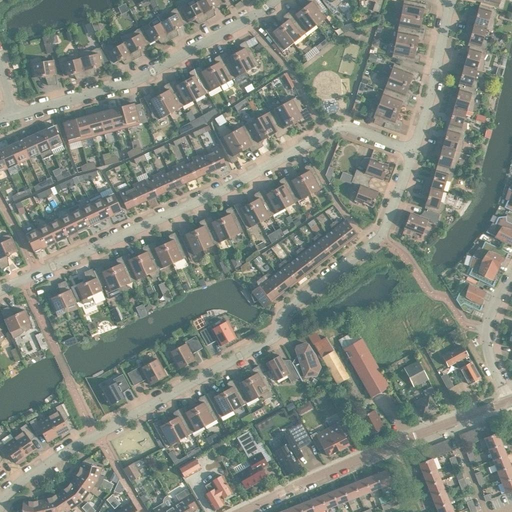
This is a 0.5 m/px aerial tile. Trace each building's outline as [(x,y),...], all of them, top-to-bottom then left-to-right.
[(198,24),(206,20),(195,0),(196,2),(187,8),(185,4),(178,6),(176,8),(185,24),(191,20),(194,19),(198,24)] [(195,0),(206,20),(214,15),(213,9),(215,7),(222,3),(220,0),(195,0)] [(302,8),(315,25),(327,16),(330,21),(331,21),(314,0),(305,0),(309,3),(302,8)] [(342,0),(324,0),(322,2),(331,13),(337,9),(335,7),(340,2),(342,0)] [(368,0),(374,2),(372,11),(379,12),(382,0),(368,0)] [(400,14),(421,18),(423,11),(428,12),(429,6),(431,6),(402,0),(400,0),(403,0),(400,14)] [(498,7),(499,0),(472,0),(503,9),(504,9),(498,7)] [(469,14),(466,23),(491,30),(493,22),(492,18),(496,13),(496,9),(479,5),(477,12),(475,15),(469,14)] [(185,24),(176,8),(173,9),(168,13),(170,17),(160,22),(170,40),(178,35),(176,29),(178,27),(185,24)] [(288,13),(304,34),(315,25),(302,8),(296,13),(293,9),(288,13)] [(286,21),(280,26),(293,43),(304,34),(288,13),(283,17),(286,21)] [(157,17),(150,22),(148,25),(142,26),(139,28),(148,44),(154,40),(157,40),(162,44),(170,40),(160,22),(156,14),(155,14),(157,17)] [(419,27),(421,18),(400,14),(397,29),(423,34),(424,28),(419,27)] [(97,21),(91,23),(95,33),(100,31),(97,21)] [(90,23),(84,25),(89,36),(94,34),(90,23)] [(355,23),(341,25),(342,31),(355,29),(355,23)] [(491,31),(491,30),(466,23),(464,32),(469,35),(469,38),(467,45),(486,51),(486,50),(484,50),(486,47),(486,41),(482,39),(485,29),(491,31)] [(293,43),(280,26),(273,31),(270,27),(265,31),(264,29),(264,30),(274,43),(280,51),(285,56),(281,52),(293,43)] [(118,34),(133,60),(141,56),(139,50),(142,47),(148,44),(139,28),(136,29),(132,33),(128,34),(121,37),(119,34),(118,34)] [(422,40),(423,34),(397,29),(394,43),(415,47),(417,39),(422,40)] [(133,60),(118,34),(123,43),(114,48),(111,45),(105,47),(103,43),(100,45),(111,64),(117,61),(121,60),(125,64),(133,60)] [(49,35),(41,37),(46,54),(54,52),(49,35)] [(234,53),(245,72),(257,65),(260,70),(244,40),(243,41),(244,42),(239,45),(241,50),(234,53)] [(271,45),(278,53),(280,51),(274,43),(271,45)] [(414,55),(415,47),(394,43),(391,57),(386,56),(419,63),(419,62),(417,62),(419,56),(414,55)] [(486,54),(486,51),(467,45),(467,46),(469,46),(467,53),(465,55),(459,55),(456,64),(481,71),(483,63),(483,59),(486,54)] [(77,49),(85,77),(94,75),(94,69),(97,67),(104,65),(99,48),(96,48),(90,51),(86,51),(79,52),(78,49),(77,49)] [(76,80),(85,77),(77,49),(78,53),(70,55),(67,58),(61,58),(58,59),(63,76),(70,74),(73,74),(76,80)] [(225,53),(219,56),(232,79),(245,72),(234,53),(227,57),(225,53)] [(56,84),(51,56),(52,60),(41,62),(39,58),(36,57),(30,60),(30,58),(29,58),(32,78),(41,76),(44,77),(48,85),(56,84)] [(219,86),(232,79),(219,56),(214,59),(216,63),(209,67),(219,86)] [(388,77),(408,85),(411,77),(415,79),(418,74),(419,74),(420,73),(388,62),(393,64),(388,77)] [(481,72),(481,71),(456,64),(454,73),(459,76),(459,79),(457,86),(476,92),(476,91),(474,91),(476,88),(476,82),(472,80),(475,70),(481,72)] [(200,67),(194,70),(207,93),(219,86),(209,67),(202,71),(200,67)] [(191,77),(184,81),(194,100),(207,93),(194,70),(188,73),(191,77)] [(285,84),(291,81),(286,73),(281,76),(285,84)] [(383,91),(408,100),(410,94),(405,92),(408,85),(388,77),(383,91)] [(373,86),(367,84),(368,80),(363,78),(358,88),(370,93),(373,86)] [(194,100),(184,81),(177,85),(175,81),(169,84),(182,107),(194,100)] [(166,91),(159,95),(169,114),(182,107),(169,84),(163,87),(166,91)] [(447,105),(475,113),(472,112),(473,104),(473,100),(476,95),(476,92),(457,86),(457,87),(459,87),(457,94),(456,96),(449,96),(447,105)] [(378,104),(398,112),(401,104),(405,106),(408,100),(383,91),(382,94),(378,104)] [(312,120),(311,119),(305,108),(302,110),(300,106),(300,103),(299,100),(296,100),(292,92),(294,98),(282,105),(292,123),(299,120),(301,124),(310,119),(311,120),(312,120)] [(156,121),(169,114),(159,95),(152,99),(149,94),(144,97),(143,96),(142,96),(151,112),(150,115),(152,118),(155,118),(159,126),(156,121)] [(121,107),(126,127),(138,124),(133,103),(121,107)] [(383,127),(398,133),(402,124),(402,122),(395,119),(398,112),(378,104),(373,118),(367,116),(384,123),(383,127)] [(292,123),(282,105),(269,111),(282,134),(287,131),(285,127),(292,123)] [(450,120),(448,127),(464,132),(466,129),(466,123),(463,121),(466,111),(475,114),(475,113),(447,105),(444,114),(450,117),(450,120)] [(116,109),(109,111),(115,130),(126,127),(121,107),(116,109)] [(202,115),(206,122),(212,116),(217,112),(215,108),(202,115)] [(103,133),(115,130),(109,111),(103,112),(98,113),(103,133)] [(257,118),(267,137),(274,133),(276,138),(282,134),(269,111),(257,118)] [(93,115),(86,117),(92,137),(103,133),(98,113),(93,115)] [(190,122),(193,128),(206,122),(202,115),(190,122)] [(80,140),(92,137),(86,117),(80,119),(75,119),(80,140)] [(267,137),(257,118),(244,125),(257,148),(262,145),(260,141),(267,137)] [(75,119),(63,123),(68,143),(80,140),(75,119)] [(193,128),(190,122),(177,129),(180,134),(193,128)] [(42,130),(50,149),(62,144),(53,124),(52,124),(47,127),(46,128),(42,130)] [(257,148),(244,125),(231,132),(242,151),(249,147),(251,151),(257,148)] [(461,141),(464,135),(464,132),(448,127),(446,134),(444,137),(438,136),(435,145),(460,152),(462,144),(461,141)] [(39,154),(50,149),(42,130),(31,135),(39,154)] [(237,159),(235,155),(242,151),(231,132),(219,139),(216,134),(218,139),(232,164),(232,162),(237,159)] [(20,140),(28,159),(39,154),(31,135),(20,140)] [(17,164),(28,159),(20,140),(9,145),(17,164)] [(0,154),(6,168),(17,164),(9,145),(0,149),(0,154)] [(457,160),(460,152),(435,145),(432,154),(438,157),(438,160),(436,167),(453,172),(454,170),(454,163),(457,160)] [(212,153),(208,154),(215,169),(225,165),(217,147),(210,150),(212,153)] [(129,157),(135,155),(132,149),(127,153),(129,157)] [(203,153),(197,156),(205,174),(215,169),(208,154),(204,156),(203,153)] [(192,162),(188,163),(195,178),(205,174),(197,156),(191,158),(192,162)] [(366,167),(364,173),(356,170),(353,176),(367,181),(370,176),(382,180),(387,165),(370,158),(370,157),(364,158),(359,163),(362,165),(366,167)] [(195,178),(188,163),(185,165),(183,162),(177,165),(185,183),(195,178)] [(306,172),(299,176),(310,194),(322,187),(325,193),(326,192),(309,162),(308,163),(309,165),(304,168),(306,172)] [(173,171),(169,172),(175,187),(185,183),(177,165),(171,167),(173,171)] [(329,182),(333,169),(328,167),(325,175),(329,182)] [(426,177),(423,186),(442,191),(445,181),(449,181),(452,175),(453,172),(436,167),(434,174),(432,177),(426,177)] [(90,179),(97,176),(96,171),(89,173),(90,179)] [(164,171),(157,173),(166,192),(175,187),(169,172),(165,174),(164,171)] [(343,171),(340,178),(350,182),(353,175),(343,171)] [(57,181),(63,178),(61,173),(55,177),(57,181)] [(153,179),(149,181),(156,196),(166,192),(157,173),(151,176),(153,179)] [(310,194),(299,176),(292,180),(290,175),(284,178),(297,201),(310,194)] [(365,187),(367,181),(353,176),(351,182),(353,183),(352,191),(357,192),(354,200),(372,207),(377,192),(365,187)] [(67,187),(74,183),(71,178),(65,181),(67,187)] [(281,186),(274,190),(284,208),(297,201),(284,178),(279,181),(281,186)] [(144,179),(138,182),(146,200),(156,196),(149,181),(145,183),(144,179)] [(35,191),(42,188),(39,182),(33,187),(35,191)] [(133,188),(129,190),(136,205),(146,200),(138,182),(132,185),(133,188)] [(442,191),(423,186),(421,194),(426,198),(426,201),(424,208),(441,213),(442,210),(443,203),(439,202),(442,191)] [(46,197),(52,193),(50,188),(43,191),(46,197)] [(126,209),(136,205),(129,190),(126,192),(124,188),(118,191),(126,209)] [(272,215),(284,208),(274,190),(267,193),(265,189),(259,192),(272,215)] [(13,201),(20,198),(17,192),(11,196),(13,201)] [(256,200),(249,203),(259,222),(272,215),(259,192),(253,195),(256,200)] [(110,216),(114,215),(115,215),(122,213),(121,211),(113,193),(102,198),(110,216)] [(24,207),(30,203),(28,198),(21,201),(24,207)] [(102,198),(91,203),(99,221),(110,216),(102,198)] [(88,227),(99,221),(91,203),(80,208),(88,227)] [(240,203),(234,206),(233,204),(249,234),(247,229),(259,222),(249,203),(242,207),(240,203)] [(220,218),(229,238),(242,232),(244,237),(245,237),(230,206),(231,208),(225,211),(227,215),(220,218)] [(80,208),(69,213),(77,232),(88,227),(80,208)] [(436,223),(438,217),(439,215),(424,211),(422,217),(410,213),(404,228),(422,234),(427,220),(436,223)] [(69,213),(58,219),(66,237),(77,232),(69,213)] [(511,244),(511,223),(507,221),(506,216),(498,217),(495,224),(493,223),(488,231),(487,232),(486,231),(486,232),(511,245),(511,244)] [(229,238),(220,218),(213,222),(211,217),(205,220),(215,244),(229,238)] [(298,218),(292,221),(295,227),(300,224),(298,218)] [(66,237),(58,219),(47,224),(55,242),(66,237)] [(194,230),(202,250),(215,244),(205,220),(199,223),(201,227),(194,230)] [(350,238),(351,240),(357,235),(345,220),(340,224),(335,220),(332,222),(347,241),(350,238)] [(332,230),(327,234),(339,249),(345,245),(344,243),(347,241),(332,222),(329,225),(332,230)] [(47,224),(36,229),(44,247),(55,242),(47,224)] [(285,226),(280,229),(283,235),(288,232),(285,226)] [(40,250),(41,249),(44,247),(36,229),(25,234),(34,253),(34,254),(40,250)] [(202,250),(194,230),(186,234),(184,229),(179,232),(178,230),(177,230),(191,261),(192,261),(189,256),(202,250)] [(170,241),(163,244),(172,264),(185,258),(187,263),(188,263),(185,258),(173,232),(174,234),(168,236),(170,241)] [(8,233),(8,234),(2,236),(0,237),(0,268),(0,269),(8,266),(7,256),(9,254),(16,251),(8,233)] [(334,253),(339,249),(327,234),(323,237),(318,233),(315,236),(330,254),(333,252),(334,253)] [(314,244),(310,247),(322,262),(328,258),(327,256),(330,254),(315,236),(312,238),(314,244)] [(474,255),(473,256),(499,268),(504,258),(505,258),(506,258),(505,259),(506,259),(509,253),(485,241),(482,248),(479,248),(474,255)] [(263,242),(256,246),(258,251),(265,247),(263,242)] [(163,244),(156,247),(154,243),(148,245),(158,270),(172,264),(163,244)] [(144,253),(136,256),(145,276),(148,274),(152,278),(159,276),(158,270),(148,245),(142,248),(144,253)] [(315,265),(317,266),(322,262),(310,247),(306,250),(301,246),(298,249),(312,267),(315,265)] [(297,257),(293,260),(305,275),(311,271),(309,270),(312,267),(298,249),(295,251),(297,257)] [(127,255),(121,257),(132,281),(145,276),(136,256),(129,259),(127,255)] [(473,258),(470,266),(472,268),(469,275),(493,286),(496,280),(496,279),(495,280),(494,279),(499,268),(473,256),(473,257),(473,258)] [(117,264),(110,268),(119,287),(132,281),(121,257),(115,260),(117,264)] [(284,260),(281,262),(295,280),(298,278),(299,279),(305,275),(293,260),(289,263),(284,260)] [(292,283),(295,280),(281,262),(278,264),(280,270),(276,273),(288,288),(293,284),(292,283)] [(106,293),(119,287),(110,268),(103,271),(101,266),(95,269),(95,267),(94,268),(108,299),(109,299),(106,293)] [(83,284),(75,287),(83,305),(84,305),(83,303),(89,302),(92,300),(91,296),(101,291),(103,295),(91,268),(83,272),(85,281),(83,284)] [(276,273),(272,277),(267,273),(264,275),(279,295),(280,295),(279,293),(281,291),(282,293),(288,288),(276,273)] [(272,298),(274,300),(279,295),(264,275),(256,281),(258,287),(251,292),(252,292),(250,294),(253,302),(258,300),(264,308),(271,302),(270,300),(272,298)] [(49,299),(56,315),(57,317),(57,315),(63,314),(65,312),(69,312),(77,309),(79,313),(80,313),(65,280),(57,284),(59,293),(56,295),(49,299)] [(483,304),(482,305),(481,303),(486,293),(460,280),(460,281),(460,282),(458,291),(460,292),(456,300),(463,310),(472,315),(475,308),(480,311),(483,304)] [(24,310),(17,313),(13,314),(7,306),(0,309),(0,311),(14,342),(15,342),(13,338),(20,334),(23,331),(26,331),(31,327),(32,328),(24,310)] [(120,315),(114,317),(116,323),(122,320),(120,315)] [(209,326),(199,332),(207,346),(216,340),(219,346),(235,337),(226,321),(211,330),(209,326)] [(313,344),(320,340),(315,330),(313,330),(307,333),(313,344)] [(338,340),(371,398),(389,387),(356,330),(338,340)] [(191,354),(202,348),(195,336),(184,342),(185,344),(169,353),(177,369),(194,359),(191,354)] [(321,357),(333,350),(325,337),(320,340),(313,344),(321,357)] [(295,349),(297,355),(298,357),(296,360),(292,362),(291,361),(291,362),(299,377),(302,382),(302,381),(305,379),(304,375),(312,372),(316,374),(316,375),(320,367),(316,361),(318,360),(315,355),(311,351),(310,352),(307,345),(305,343),(296,346),(295,349)] [(463,377),(464,376),(468,384),(479,377),(471,362),(465,366),(461,359),(465,357),(466,359),(468,357),(462,346),(443,357),(448,366),(455,362),(463,377)] [(337,384),(349,377),(333,350),(321,357),(337,384)] [(290,382),(299,377),(289,360),(283,363),(279,355),(265,363),(275,381),(286,375),(290,382)] [(140,366),(127,373),(133,386),(146,379),(149,384),(166,375),(157,359),(141,368),(140,366)] [(422,382),(427,379),(418,361),(404,368),(413,386),(422,382)] [(258,397),(260,395),(264,399),(271,397),(270,390),(271,390),(257,365),(256,365),(257,367),(252,370),(254,374),(247,378),(258,397)] [(451,398),(462,394),(458,383),(452,385),(448,373),(443,375),(451,398)] [(128,387),(128,388),(129,387),(122,375),(113,379),(115,382),(100,390),(109,406),(124,397),(121,391),(128,387)] [(238,378),(232,381),(245,404),(258,397),(247,378),(240,382),(238,378)] [(245,404),(232,381),(227,384),(229,388),(222,392),(232,411),(245,404)] [(425,396),(414,402),(422,418),(437,410),(429,395),(434,392),(431,386),(423,391),(425,396)] [(349,390),(340,395),(348,410),(357,405),(349,390)] [(223,423),(220,418),(232,411),(222,392),(215,396),(213,392),(207,395),(206,393),(222,423),(223,423)] [(219,424),(217,419),(203,395),(203,397),(198,400),(200,404),(193,408),(204,426),(216,420),(219,425),(219,424)] [(310,401),(296,408),(298,414),(313,407),(310,401)] [(57,411),(47,417),(57,436),(67,430),(65,423),(64,423),(62,420),(68,417),(61,404),(55,407),(57,411)] [(184,407),(178,410),(191,433),(204,426),(193,408),(187,411),(184,407)] [(175,418),(168,422),(178,440),(191,433),(178,410),(173,413),(175,418)] [(379,421),(377,418),(378,417),(374,410),(359,418),(368,436),(377,432),(377,433),(382,430),(382,429),(383,428),(379,420),(379,421)] [(259,417),(256,411),(251,413),(254,420),(259,417)] [(47,441),(57,436),(47,417),(37,423),(35,419),(29,422),(36,434),(41,431),(43,435),(47,441)] [(337,424),(326,429),(337,450),(348,445),(343,435),(348,432),(342,419),(336,422),(337,424)] [(165,447),(178,440),(168,422),(161,425),(159,421),(153,424),(152,422),(152,423),(165,447)] [(300,453),(301,453),(298,449),(299,448),(309,442),(309,443),(310,442),(300,422),(287,429),(289,434),(279,440),(282,446),(273,451),(286,475),(300,467),(296,459),(296,457),(296,456),(300,453)] [(22,431),(13,438),(25,456),(35,449),(31,442),(31,443),(28,440),(33,436),(25,424),(20,428),(22,431)] [(480,426),(485,437),(490,435),(486,424),(480,426)] [(479,440),(484,438),(485,437),(480,426),(475,428),(479,440)] [(475,428),(470,431),(474,442),(479,440),(475,428)] [(327,456),(337,450),(326,429),(316,434),(315,432),(309,435),(316,448),(322,446),(327,456)] [(257,481),(266,476),(261,468),(267,464),(265,462),(256,445),(248,431),(236,438),(249,459),(246,460),(250,466),(237,474),(245,488),(254,483),(253,483),(257,481)] [(470,431),(464,433),(469,444),(474,442),(470,431)] [(463,446),(469,444),(464,433),(459,435),(463,446)] [(490,435),(485,437),(484,438),(488,449),(501,444),(497,433),(490,435)] [(17,464),(26,460),(24,456),(25,456),(13,438),(3,445),(1,441),(0,441),(0,451),(4,457),(9,453),(11,456),(11,457),(17,464)] [(446,453),(452,450),(448,439),(442,441),(446,453)] [(213,445),(216,451),(223,446),(220,441),(213,445)] [(441,455),(446,453),(442,441),(437,444),(441,455)] [(261,442),(256,445),(265,462),(270,459),(261,442)] [(441,455),(437,444),(431,446),(436,457),(441,455)] [(506,455),(501,444),(488,449),(492,460),(506,455)] [(431,446),(426,448),(430,459),(432,458),(436,457),(431,446)] [(425,461),(430,459),(426,448),(420,450),(425,461)] [(497,471),(510,466),(506,455),(492,460),(488,462),(490,466),(494,465),(497,471)] [(184,478),(200,469),(194,458),(178,467),(184,478)] [(425,461),(418,463),(423,475),(436,470),(432,458),(430,459),(425,461)] [(80,467),(78,471),(97,480),(101,482),(103,479),(104,477),(98,475),(101,467),(94,466),(94,465),(90,464),(81,462),(82,463),(81,466),(80,467)] [(130,480),(139,475),(132,463),(123,469),(130,480)] [(497,471),(501,482),(511,477),(511,471),(510,466),(497,471)] [(375,474),(380,488),(382,492),(387,490),(385,486),(392,483),(386,470),(375,474)] [(440,481),(436,470),(423,475),(427,486),(440,481)] [(98,488),(99,486),(101,482),(97,480),(78,471),(76,475),(76,477),(74,480),(73,479),(89,491),(93,485),(98,488)] [(374,490),(380,488),(375,474),(364,479),(369,492),(371,496),(376,494),(374,490)] [(208,492),(204,495),(213,510),(224,504),(221,499),(232,492),(221,475),(211,482),(205,486),(208,492)] [(511,490),(511,477),(501,482),(506,493),(511,490)] [(81,502),(89,491),(73,479),(74,480),(71,483),(70,483),(67,487),(81,502)] [(99,486),(104,488),(108,481),(103,479),(101,482),(99,486)] [(363,494),(369,492),(364,479),(353,483),(358,496),(360,500),(365,499),(363,494)] [(109,491),(113,484),(108,481),(104,488),(109,491)] [(443,487),(440,481),(427,486),(432,497),(445,492),(449,490),(447,485),(443,487)] [(354,503),(352,499),(358,496),(353,483),(342,487),(347,501),(349,505),(354,503)] [(59,492),(70,509),(81,502),(67,487),(63,490),(63,491),(60,493),(59,492)] [(341,503),(347,501),(342,487),(331,492),(336,505),(338,509),(343,507),(341,503)] [(191,511),(197,507),(185,489),(175,495),(178,501),(173,505),(176,511),(191,511)] [(65,511),(70,509),(59,492),(59,493),(57,495),(55,495),(51,497),(57,511),(65,511)] [(320,496),(325,509),(336,505),(331,492),(320,496)] [(451,496),(447,498),(445,492),(432,497),(436,508),(449,503),(453,501),(451,496)] [(110,504),(116,499),(112,494),(106,499),(110,504)] [(152,509),(154,511),(176,511),(173,505),(167,495),(165,497),(163,498),(163,500),(163,503),(152,509)] [(313,511),(318,511),(325,509),(320,496),(309,500),(313,511)] [(57,511),(51,497),(46,499),(46,500),(42,501),(42,500),(44,511),(57,511)] [(114,508),(120,503),(116,499),(110,504),(114,508)] [(37,501),(32,502),(32,511),(44,511),(42,500),(41,500),(42,501),(38,502),(37,501)] [(313,511),(309,500),(298,505),(300,511),(313,511)] [(32,511),(32,502),(28,501),(26,502),(23,502),(23,501),(22,501),(21,510),(20,511),(32,511)] [(85,511),(91,506),(87,502),(81,507),(85,511)] [(137,511),(131,502),(119,509),(122,511),(137,511)] [(452,511),(449,503),(436,508),(437,511),(452,511)]
